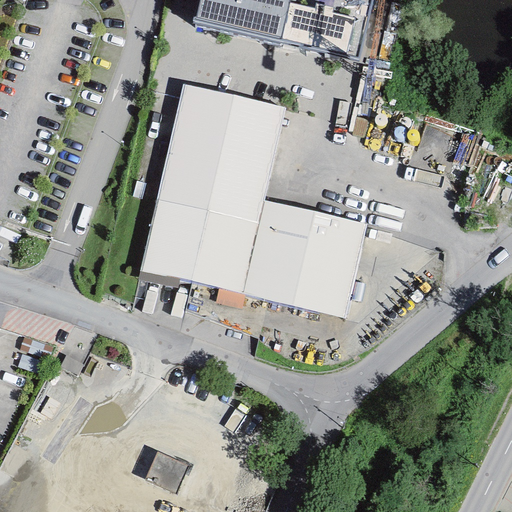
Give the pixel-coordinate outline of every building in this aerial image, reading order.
[(370,0),(196,0),(192,20),(357,58),(370,0)] [(284,108),(182,84),(155,199),(257,223),(262,202),(284,108)] [(257,223),(155,199),(139,271),(240,295),(257,223)] [(346,320),(366,226),(262,202),(257,223),(240,295),(346,320)] [(186,465),(157,452),(144,481),(173,495),(186,465)]
